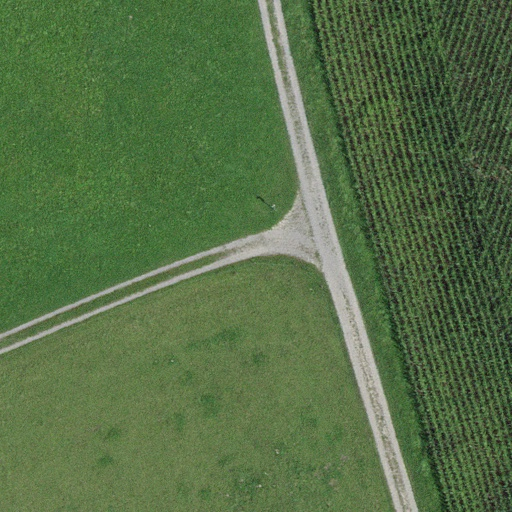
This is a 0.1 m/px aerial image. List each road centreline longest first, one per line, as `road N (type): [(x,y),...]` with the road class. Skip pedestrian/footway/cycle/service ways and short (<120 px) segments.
road 1 (track): [(393,511),(350,382),(325,225),(271,0)]
road 2 (track): [(325,225),(0,346)]
